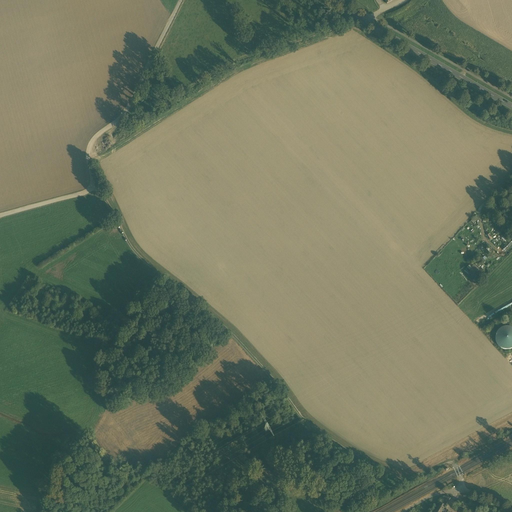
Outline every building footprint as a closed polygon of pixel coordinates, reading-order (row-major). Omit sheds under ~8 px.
[(478,270),(471,263),(469,266),(465,269),(472,276),(474,274),(478,270)] [(479,272),(473,278),(475,280),(481,274),(479,272)] [(495,335),(495,339),(496,342),(497,345),(499,347),(502,349),(505,350),(509,350),(511,349),(511,348),(511,328),(508,327),(505,327),(502,328),(499,330),(497,332),(495,335)] [(444,496),(440,503),(445,506),(450,498),(444,496)] [(455,505),(465,509),(470,510),(472,506),(456,500),(455,505)] [(434,511),(441,511),(445,506),(440,503),(434,511)]
